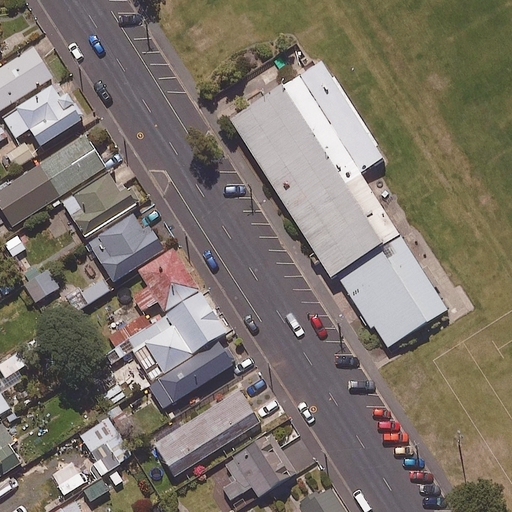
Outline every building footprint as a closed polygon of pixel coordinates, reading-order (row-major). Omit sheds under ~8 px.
[(0,116),(55,81),(35,51),(0,73),(0,116)] [(324,67),(233,123),(334,283),(339,280),(372,331),(376,329),(389,349),(448,312),(362,176),(385,162),(324,67)] [(42,148),(84,122),(76,109),(77,108),(71,98),(69,99),(59,84),(3,119),(17,141),(32,132),(42,148)] [(9,138),(3,129),(0,130),(0,143),(0,144),(9,138)] [(108,171),(87,138),(0,192),(0,210),(12,230),(108,171)] [(35,159),(26,145),(8,157),(17,171),(35,159)] [(118,190),(110,177),(63,206),(87,243),(140,209),(138,207),(142,205),(134,192),(129,196),(123,187),(118,190)] [(116,285),(167,253),(152,228),(145,232),(136,217),(91,245),(116,285)] [(202,294),(175,251),(139,274),(150,291),(135,300),(144,315),(160,306),(167,317),(202,294)] [(42,277),(36,268),(25,275),(31,284),(42,277)] [(38,304),(61,289),(49,272),(42,277),(31,284),(26,287),(38,304)] [(111,293),(104,281),(83,295),(80,290),(67,299),(78,314),(111,293)] [(219,308),(208,291),(202,294),(167,317),(151,327),(129,341),(136,351),(147,345),(167,376),(236,332),(223,313),(221,314),(218,309),(219,308)] [(151,327),(145,316),(109,339),(116,349),(129,341),(151,327)] [(226,352),(221,345),(152,389),(166,411),(234,367),(233,365),(237,363),(229,350),(226,352)] [(25,366),(16,352),(0,362),(0,369),(10,387),(23,379),(17,371),(25,366)] [(0,419),(12,411),(0,392),(0,425),(3,424),(0,419)] [(262,425),(241,392),(184,429),(181,425),(157,440),(159,445),(156,447),(177,480),(262,425)] [(27,425),(20,413),(6,421),(13,433),(27,425)] [(135,460),(109,421),(82,438),(99,465),(96,467),(99,472),(94,476),(99,483),(135,460)] [(17,446),(3,424),(0,425),(0,482),(24,467),(12,449),(17,446)] [(297,476),(273,437),(226,466),(236,483),(224,491),(232,504),(254,490),(259,500),(297,476)] [(104,481),(85,493),(92,503),(110,492),(104,481)] [(346,511),(333,492),(321,499),(318,495),(302,505),(305,510),(301,511),(346,511)] [(81,511),(76,503),(61,511),(81,511)]
